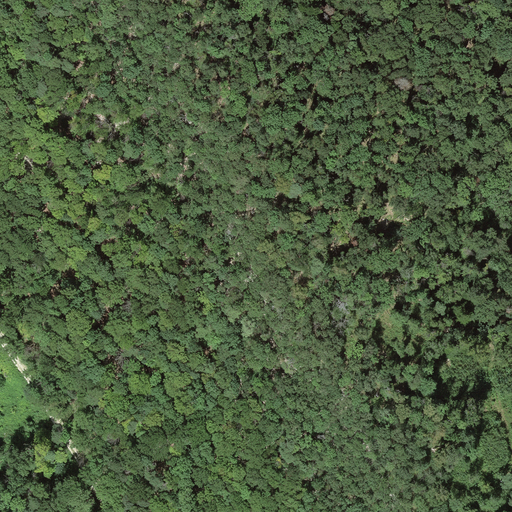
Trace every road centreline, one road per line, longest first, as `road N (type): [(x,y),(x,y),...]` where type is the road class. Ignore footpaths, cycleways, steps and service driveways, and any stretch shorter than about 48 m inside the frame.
road 1 (track): [(0,301),(98,351),(177,445)]
road 2 (track): [(103,511),(0,341)]
road 3 (track): [(0,136),(160,243)]
road 4 (track): [(511,86),(468,86),(447,68),(428,66),(345,118)]
road 5 (track): [(511,314),(492,349),(511,445)]
